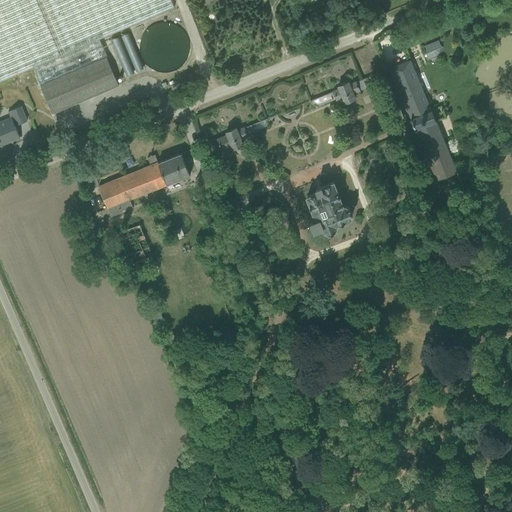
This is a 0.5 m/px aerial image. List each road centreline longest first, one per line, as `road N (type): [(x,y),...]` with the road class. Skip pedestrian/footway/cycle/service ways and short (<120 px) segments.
road 1 (unclassified): [(435,0),(0,176)]
road 2 (track): [(300,252),(196,511)]
road 3 (unclassified): [(0,293),(93,511)]
